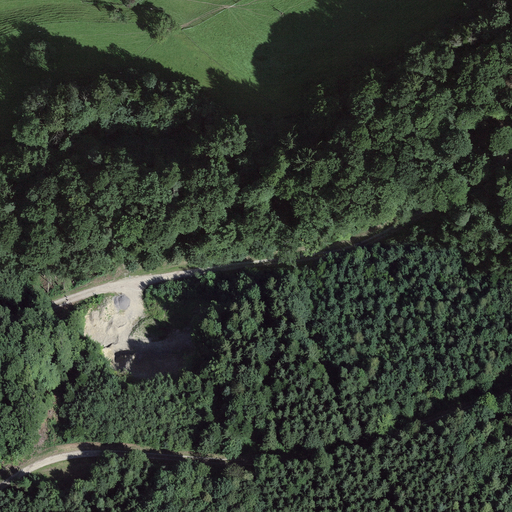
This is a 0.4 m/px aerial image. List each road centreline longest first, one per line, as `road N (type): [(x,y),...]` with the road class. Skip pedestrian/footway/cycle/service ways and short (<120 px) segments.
road 1 (track): [(511,155),(421,215),(339,252),(105,286),(0,333)]
road 2 (track): [(511,393),(319,456),(73,455),(0,488)]
road 3 (track): [(0,143),(324,110),(482,0)]
